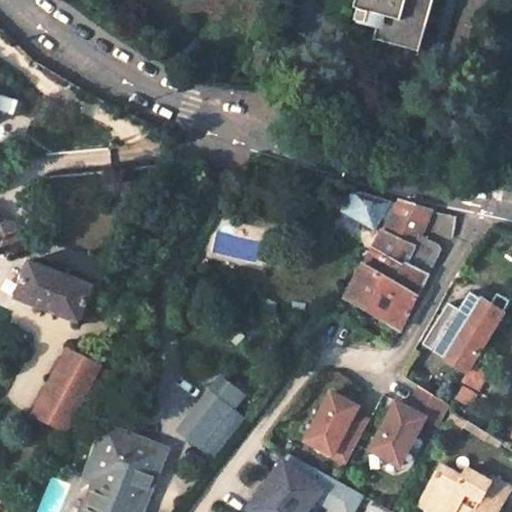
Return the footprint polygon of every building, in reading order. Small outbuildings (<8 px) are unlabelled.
[(359,0),(358,6),(384,13),(378,40),(423,53),(438,0),(359,0)] [(272,58),(275,49),(262,45),(252,72),(265,75),(267,70),(272,71),(276,59),(272,58)] [(386,206),(347,192),(328,234),(364,252),(386,206)] [(398,201),(381,236),(371,254),(379,258),(373,270),(365,266),(349,299),(402,327),(430,271),(410,262),(414,253),(420,239),(431,211),(398,201)] [(420,239),(414,253),(410,262),(430,271),(441,251),(420,239)] [(371,254),(365,266),(373,270),(379,258),(371,254)] [(79,320),(94,283),(31,259),(16,296),(79,320)] [(449,303),(423,345),(468,372),(511,302),(498,293),(491,304),(472,292),(461,310),(449,303)] [(68,347),(35,412),(69,430),(80,408),(101,368),(103,366),(68,347)] [(91,414),(111,374),(101,368),(80,408),(91,414)] [(234,407),(212,385),(182,426),(203,450),(234,407)] [(410,407),(397,400),(371,450),(402,466),(426,419),(439,425),(451,404),(420,387),(410,407)] [(359,406),(332,392),(307,440),(348,461),(370,420),(356,413),(359,406)] [(165,450),(109,427),(97,457),(107,460),(99,479),(86,511),(135,511),(142,496),(146,497),(165,450)] [(343,511),(351,511),(362,491),(289,450),(276,468),(280,471),(271,482),(267,479),(249,503),(260,511),(309,511),(319,499),(343,511)] [(107,460),(97,457),(89,476),(99,479),(107,460)] [(475,506),(471,511),(495,511),(504,496),(486,488),(491,478),(469,466),(463,476),(442,463),(424,497),(452,511),(453,511),(461,498),(475,506)] [(276,468),(267,479),(271,482),(280,471),(276,468)] [(452,511),(424,497),(418,508),(426,511),(452,511)] [(471,511),(475,506),(461,498),(453,511),(471,511)]
